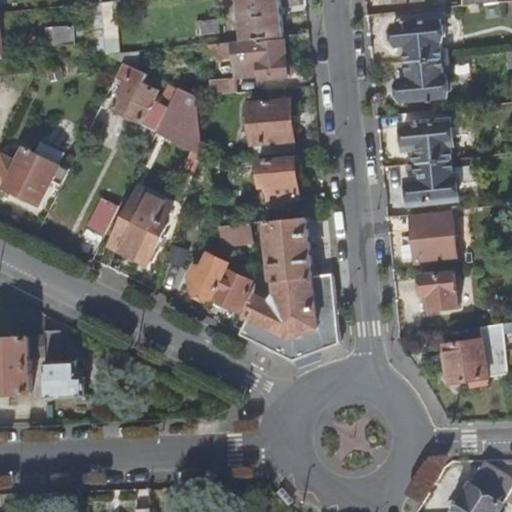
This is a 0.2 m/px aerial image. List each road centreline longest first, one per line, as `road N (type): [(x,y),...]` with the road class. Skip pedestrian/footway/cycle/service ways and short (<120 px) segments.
road 1 (residential): [(369,379),(336,0)]
road 2 (residential): [(300,410),(0,251)]
road 3 (residential): [(0,457),(294,447)]
